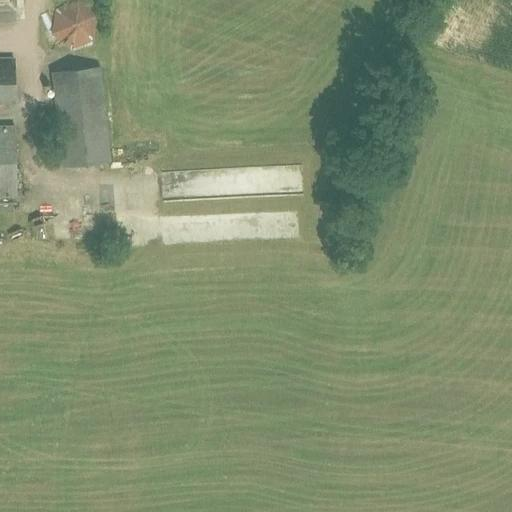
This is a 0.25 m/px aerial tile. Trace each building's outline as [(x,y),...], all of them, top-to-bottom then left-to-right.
[(0,0),(0,19),(16,19),(15,0),(0,0)] [(87,12),(47,18),(52,54),(77,51),(76,45),(92,42),(87,12)] [(0,103),(16,103),(15,56),(0,55),(0,103)] [(64,164),(110,159),(100,65),(53,71),(64,164)] [(0,197),(17,197),(17,191),(16,125),(0,125),(0,197)]
